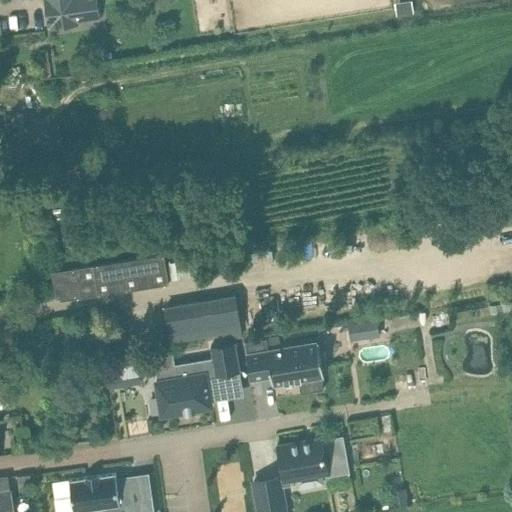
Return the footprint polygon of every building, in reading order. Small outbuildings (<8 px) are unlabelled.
[(42,0),(46,27),(50,26),(50,28),(79,24),(78,22),(77,12),(98,10),(97,0),(42,0)] [(169,282),(166,262),(164,252),(52,271),(56,297),(81,293),(82,296),(169,282)] [(241,328),(235,294),(166,306),(171,340),(241,328)] [(377,318),(349,322),(351,338),(379,334),(377,318)] [(267,337),(245,341),(251,378),(254,377),(272,374),(273,384),(299,379),(301,392),(324,388),(322,376),(324,375),(318,340),(269,349),(267,337)] [(194,408),(211,405),(206,376),(240,370),(235,340),(211,344),(213,356),(175,363),(177,371),(157,374),(158,380),(156,380),(162,414),(183,410),(184,413),(185,412),(185,411),(193,410),(193,411),(195,411),(194,408)] [(13,384),(0,385),(0,399),(15,397),(13,384)] [(259,511),(285,511),(281,486),(292,484),(291,477),(326,471),(327,475),(348,471),(348,473),(350,473),(343,435),(323,438),(322,437),(278,445),(284,477),(280,478),(279,475),(254,480),(259,511)] [(70,479),(69,479),(74,511),(75,511),(77,510),(77,511),(154,511),(153,497),(137,500),(133,474),(116,476),(116,472),(115,472),(99,475),(99,473),(98,473),(98,475),(87,477),(86,475),(85,475),(85,477),(70,479)] [(0,511),(13,511),(9,476),(0,476),(0,511)] [(393,496),(389,497),(392,510),(409,507),(405,486),(392,488),(393,496)]
